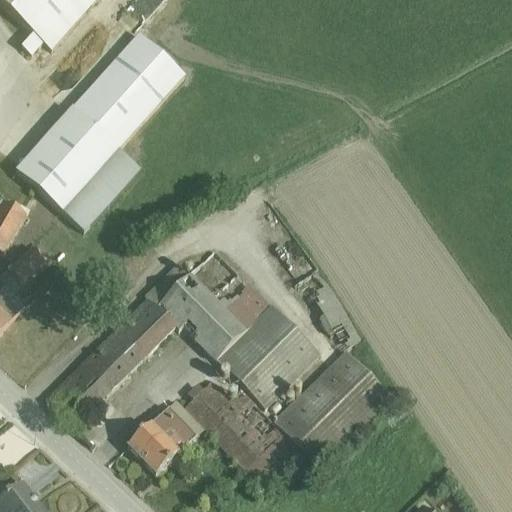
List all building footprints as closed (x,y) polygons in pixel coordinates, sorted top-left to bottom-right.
[(0,0),(55,47),(95,0),(0,0)] [(137,0),(115,24),(129,38),(165,0),(137,0)] [(143,41),(19,180),(65,221),(189,82),(143,41)] [(0,214),(0,262),(4,265),(28,224),(5,210),(2,216),(0,214)] [(180,265),(47,396),(75,424),(176,326),(245,396),(227,414),(209,395),(185,418),(263,497),(305,456),(319,471),(391,399),(346,353),(334,364),(274,424),(262,412),(321,354),(216,248),(189,274),(180,265)] [(36,255),(12,278),(27,293),(51,271),(36,255)] [(291,294),(336,357),(358,342),(313,279),(291,294)] [(0,305),(0,370),(10,381),(28,363),(1,336),(18,319),(2,303),(0,305)] [(202,444),(173,413),(127,457),(156,487),(202,444)] [(293,500),(307,491),(301,481),(286,490),(293,500)] [(39,511),(26,493),(0,510),(0,511),(39,511)]
